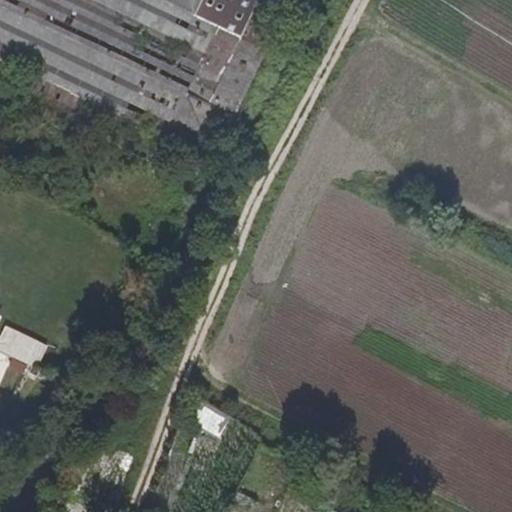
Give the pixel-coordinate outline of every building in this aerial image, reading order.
[(0,0),(0,58),(121,116),(145,127),(141,136),(173,151),(177,143),(210,159),(283,0),(0,0)] [(0,90),(174,175),(180,160),(115,129),(121,116),(0,58),(0,90)] [(0,352),(36,367),(46,344),(3,326),(0,332),(0,352)] [(187,418),(218,436),(228,419),(197,401),(187,418)] [(178,488),(200,498),(222,449),(199,439),(178,488)]
